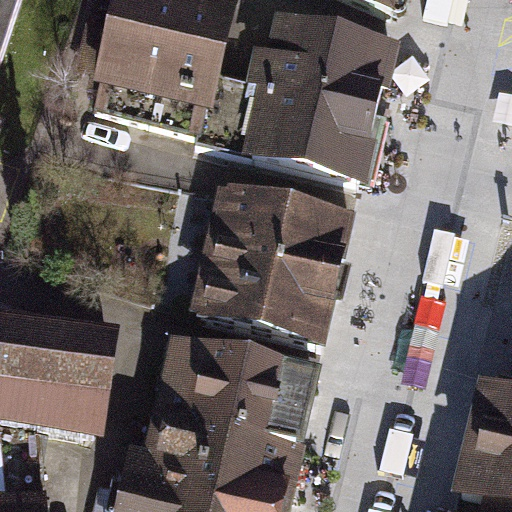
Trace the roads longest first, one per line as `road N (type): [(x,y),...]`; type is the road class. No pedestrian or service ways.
road 1 (residential): [(368,511),(458,164)]
road 2 (residential): [(482,65),(271,0)]
